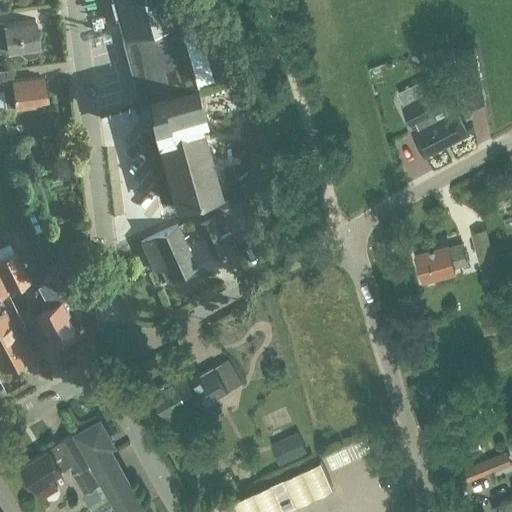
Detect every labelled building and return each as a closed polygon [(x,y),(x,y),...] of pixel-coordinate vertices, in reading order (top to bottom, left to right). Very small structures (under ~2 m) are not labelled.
[(121,39),(139,106),(149,103),(198,90),(172,0),(113,0),(113,1),(110,2),(115,19),(118,18),(123,38),(121,39)] [(21,53),(26,57),(34,56),(38,50),(37,45),(39,44),(35,20),(1,25),(0,22),(0,50),(20,47),(21,53)] [(196,40),(205,76),(221,72),(212,36),(196,40)] [(458,43),(460,52),(474,49),(473,40),(458,43)] [(461,76),(466,104),(484,100),(474,49),(460,52),(464,76),(461,76)] [(5,107),(15,106),(16,110),(35,108),(34,104),(47,103),(47,98),(47,94),(45,89),(44,77),(13,81),(11,70),(0,71),(0,89),(3,89),(5,107)] [(176,203),(218,192),(195,110),(202,108),(198,90),(149,103),(176,203)] [(455,108),(412,130),(424,156),(468,134),(455,108)] [(229,231),(221,214),(210,219),(218,236),(229,231)] [(216,235),(209,220),(199,224),(205,240),(216,235)] [(196,266),(176,224),(140,241),(154,272),(165,267),(170,278),(196,266)] [(226,253),(236,248),(230,234),(219,238),(226,253)] [(453,265),(466,261),(461,242),(448,246),(447,242),(416,251),(423,277),(454,268),(453,265)] [(483,271),(494,268),(487,242),(476,245),(483,271)] [(0,270),(11,291),(29,281),(15,253),(0,260),(0,270)] [(75,331),(66,314),(69,313),(62,301),(72,295),(59,272),(43,281),(44,283),(39,286),(50,307),(36,315),(52,343),(55,342),(58,344),(64,341),(65,337),(75,331)] [(220,276),(223,289),(241,285),(238,272),(220,276)] [(479,313),(483,334),(511,328),(511,300),(493,304),(494,310),(479,313)] [(16,339),(9,327),(10,327),(2,313),(0,314),(0,361),(4,370),(22,361),(17,350),(24,347),(19,338),(16,339)] [(188,380),(183,372),(171,379),(163,383),(164,383),(152,391),(166,415),(198,396),(203,405),(229,390),(214,365),(188,380)] [(118,511),(149,511),(148,508),(143,511),(127,482),(108,448),(113,445),(97,418),(74,433),(118,511)] [(279,463),(307,450),(297,430),(270,443),(279,463)] [(64,470),(63,469),(73,462),(77,470),(90,461),(72,433),(59,441),(60,442),(50,448),(49,448),(22,465),(36,487),(43,499),(58,490),(51,478),(64,470)] [(272,511),(331,486),(319,459),(233,497),(239,511),(272,511)] [(458,470),(462,482),(490,470),(485,459),(458,470)] [(87,465),(74,473),(85,492),(98,484),(87,465)] [(218,483),(222,493),(237,486),(232,477),(218,483)] [(511,511),(511,496),(490,506),(492,511),(511,511)]
